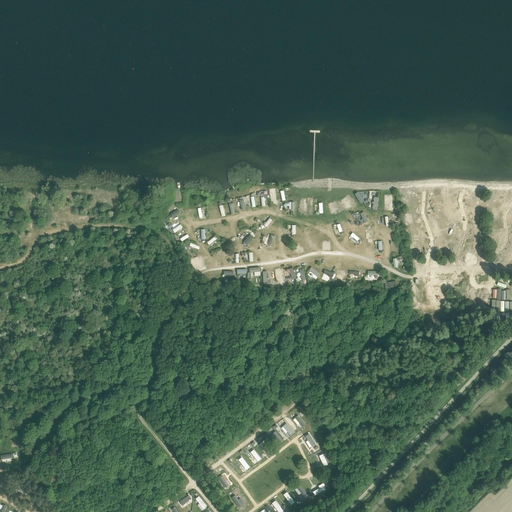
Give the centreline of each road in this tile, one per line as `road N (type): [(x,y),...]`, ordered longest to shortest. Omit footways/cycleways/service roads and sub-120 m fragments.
road 1 (unclassified): [(348,511),(511,338)]
road 2 (unknown): [(511,401),(408,511)]
